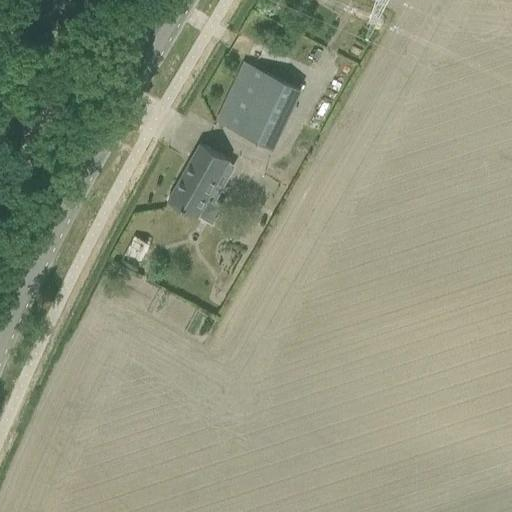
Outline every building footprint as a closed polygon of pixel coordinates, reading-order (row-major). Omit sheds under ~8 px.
[(273,147),(300,89),(245,62),(217,120),(273,147)] [(229,159),(200,143),(167,201),(197,217),(207,199),(213,202),(223,185),(217,181),(229,159)] [(292,156),(288,164),(295,169),(300,160),(292,156)] [(173,219),(156,240),(180,258),(196,237),(173,219)] [(139,270),(152,245),(136,237),(123,262),(139,270)]
